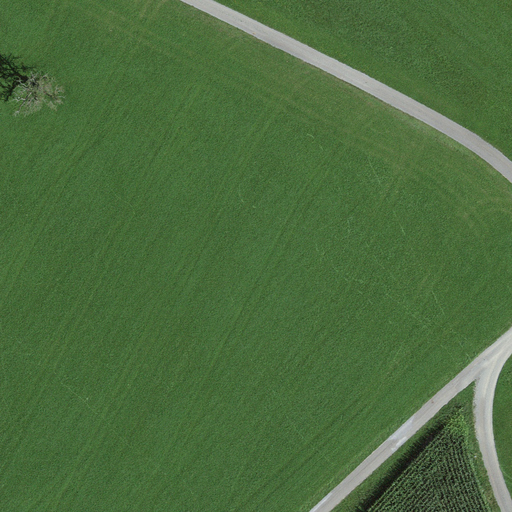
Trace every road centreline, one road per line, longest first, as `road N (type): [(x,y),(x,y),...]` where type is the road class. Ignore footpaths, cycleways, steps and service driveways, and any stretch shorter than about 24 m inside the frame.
road 1 (track): [(197,0),(428,115),(511,178)]
road 2 (track): [(319,511),(511,338)]
road 3 (track): [(511,344),(490,370),(481,409),(509,511)]
